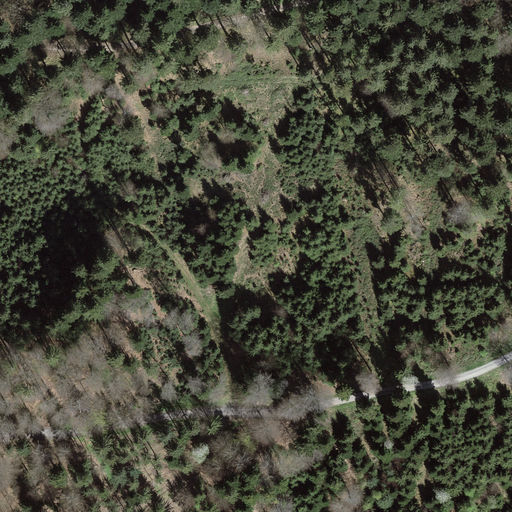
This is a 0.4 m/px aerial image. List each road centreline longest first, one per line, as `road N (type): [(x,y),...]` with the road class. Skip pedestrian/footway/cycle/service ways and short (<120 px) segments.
road 1 (track): [(131,511),(216,431),(230,408),(231,373),(207,310),(157,242),(94,194),(83,149),(85,109),(123,46)]
road 2 (track): [(0,429),(294,407),(466,377),(511,354)]
road 3 (track): [(303,0),(123,46),(0,43)]
